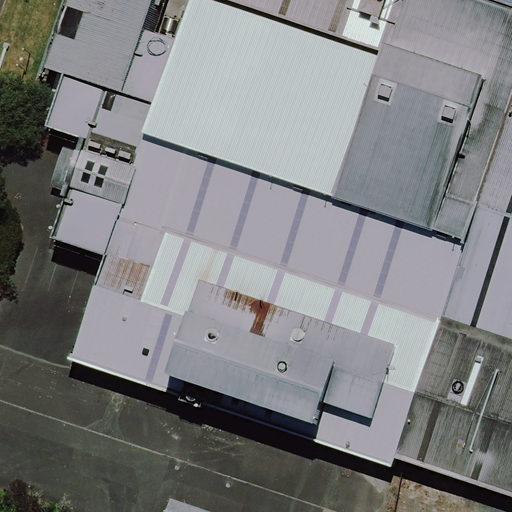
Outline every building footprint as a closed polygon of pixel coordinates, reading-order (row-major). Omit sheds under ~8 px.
[(175,0),(86,0),(65,65),(89,73),(178,102),(199,39),(167,29),(175,0)] [(139,220),(511,342),(511,0),(211,0),(199,39),(178,102),(157,168),(139,220)] [(178,102),(89,73),(73,124),(111,136),(106,152),(157,168),(178,102)] [(128,254),(157,168),(106,152),(78,237),(128,254)] [(511,342),(139,220),(128,254),(94,354),(404,464),(511,496),(511,342)]
